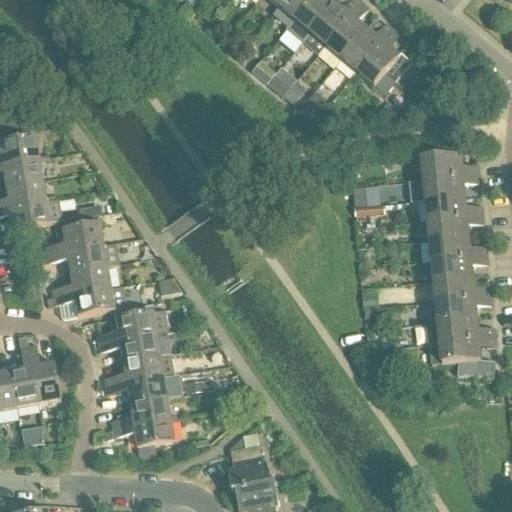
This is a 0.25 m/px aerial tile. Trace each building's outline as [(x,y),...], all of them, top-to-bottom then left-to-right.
[(183,0),(182,1),(192,10),(200,1),(199,0),(183,0)] [(264,0),(279,12),(288,0),(264,0)] [(288,0),(279,12),(273,20),(288,32),(314,0),(288,0)] [(314,0),(288,32),(289,33),(288,34),(303,46),(335,9),(326,2),(327,0),(314,0)] [(335,9),(303,46),(319,60),(326,51),(362,8),(354,2),(343,16),(335,9)] [(176,17),(186,25),(194,15),(185,7),(176,17)] [(362,8),(326,51),(341,64),(366,35),(357,28),(369,14),(362,8)] [(366,35),(341,64),(357,77),(393,34),(385,28),(374,42),(366,35)] [(393,34),(357,77),(374,91),(375,89),(386,98),(412,66),(401,57),(398,61),(389,54),(400,40),(393,34)] [(236,47),(244,53),(249,48),(241,42),(236,47)] [(261,66),(252,76),(259,82),(268,72),(261,66)] [(290,94),(274,81),(267,89),(283,102),(290,94)] [(293,110),(303,98),(293,90),(290,94),(283,102),(293,110)] [(306,107),(299,115),(309,124),(316,116),(306,107)] [(0,127),(0,141),(9,140),(7,126),(0,127)] [(0,170),(2,170),(39,163),(35,141),(0,147),(0,156),(1,160),(0,160),(0,170)] [(421,163),(423,185),(479,179),(478,170),(460,172),(459,159),(421,163)] [(39,163),(2,170),(6,191),(42,185),(39,163)] [(479,179),(423,185),(425,204),(463,201),(462,190),(480,188),(479,179)] [(42,185),(6,191),(9,212),(46,206),(42,185)] [(367,210),(365,192),(353,193),(355,211),(367,210)] [(463,201),(425,204),(427,225),(483,220),(482,210),(464,211),(463,201)] [(46,206),(9,212),(13,235),(50,228),(50,227),(63,225),(60,204),(46,206)] [(354,212),(354,221),(384,218),(383,209),(354,212)] [(90,211),(91,221),(101,220),(100,210),(90,211)] [(483,220),(427,225),(429,246),(467,242),(466,231),(484,229),(483,220)] [(63,234),(67,256),(103,250),(99,228),(63,234)] [(467,242),(429,246),(431,266),(487,260),(486,251),(468,253),(467,242)] [(103,250),(67,256),(70,278),(107,271),(120,269),(117,248),(103,250)] [(43,252),(45,260),(58,258),(57,249),(43,252)] [(58,258),(45,260),(46,268),(59,266),(58,258)] [(487,260),(431,266),(433,286),(471,282),(470,271),(488,269),(487,260)] [(107,271),(70,278),(74,299),(110,293),(107,271)] [(471,282),(433,286),(435,307),(491,301),(490,291),(472,293),(471,282)] [(110,293),(74,299),(77,321),(127,313),(124,291),(110,293)] [(51,294),(52,302),(65,300),(64,292),(51,294)] [(362,299),(364,316),(379,314),(378,297),(362,299)] [(65,300),(52,302),(53,311),(67,309),(65,300)] [(491,301),(435,307),(437,327),(475,323),(474,312),(492,310),(491,301)] [(115,323),(119,345),(156,339),(170,337),(166,314),(115,323)] [(428,328),(430,348),(495,342),(494,332),(476,334),(475,323),(437,327),(428,328)] [(96,341),(97,349),(111,347),(109,338),(96,341)] [(156,339),(119,345),(123,367),(172,358),(169,340),(156,342),(156,339)] [(388,353),(398,352),(397,341),(387,343),(388,353)] [(495,342),(430,348),(433,369),(460,367),(458,381),(495,384),(496,366),(479,365),(478,352),(496,351),(495,342)] [(111,347),(97,349),(99,357),(112,355),(111,347)] [(36,349),(28,350),(30,364),(38,362),(36,349)] [(30,364),(28,350),(20,352),(22,365),(30,364)] [(378,372),(380,372),(394,371),(392,354),(377,355),(378,371),(378,372)] [(172,358),(123,367),(126,388),(163,382),(162,380),(175,378),(172,358)] [(54,368),(31,372),(38,409),(60,405),(54,368)] [(31,372),(10,376),(16,413),(38,409),(31,372)] [(10,376),(0,377),(0,415),(16,413),(10,376)] [(103,383),(104,391),(118,389),(116,381),(103,383)] [(163,382),(126,388),(130,409),(166,403),(163,382)] [(204,386),(185,389),(187,399),(206,396),(204,386)] [(118,389),(104,391),(106,400),(119,398),(118,389)] [(166,403),(130,409),(133,430),(170,424),(166,403)] [(110,426),(112,434),(125,432),(123,423),(110,426)] [(170,424),(133,430),(137,453),(173,447),(170,424)] [(125,432),(112,434),(113,442),(126,440),(125,432)] [(105,444),(113,442),(112,434),(104,435),(104,437),(105,444)] [(234,497),(269,490),(269,489),(265,467),(262,467),(259,450),(229,456),(233,473),(226,475),(231,498),(234,497)] [(234,497),(237,511),(277,511),(273,488),(269,489),(269,490),(234,497)]
